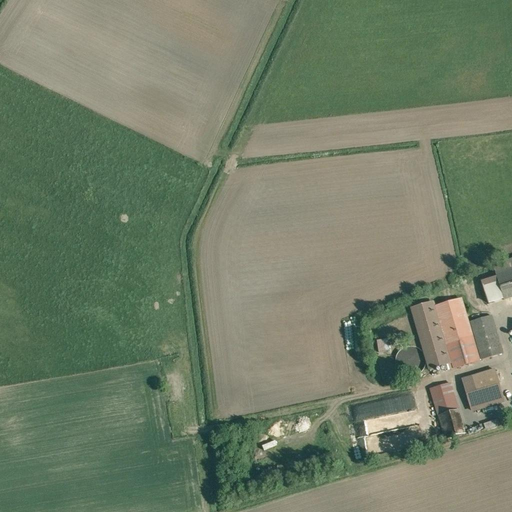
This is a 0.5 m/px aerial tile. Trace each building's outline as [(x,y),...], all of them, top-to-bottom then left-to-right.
[(511,277),(499,280),(505,303),(511,301),(511,277)] [(462,303),(436,311),(452,366),(455,372),(504,357),(493,322),(470,329),(462,303)] [(432,372),(452,366),(436,311),(434,307),(414,313),(432,372)] [(377,353),(389,351),(387,339),(375,341),(377,353)] [(423,362),(423,359),(423,356),(422,353),(420,350),(418,348),(417,347),(413,345),(409,344),(407,344),(404,345),(402,346),(399,347),(397,350),(394,354),(394,358),(394,360),(394,364),(395,365),(397,368),(399,371),(402,373),(404,373),(407,374),(409,374),(412,374),(415,373),(418,371),(420,369),(421,367),(422,364),(423,362)] [(503,409),(493,374),(464,382),(474,417),(503,409)] [(438,421),(461,421),(450,389),(430,395),(438,421)] [(387,433),(418,424),(414,411),(383,420),(387,433)] [(359,457),(370,455),(366,436),(374,434),(372,424),(358,427),(360,438),(355,439),(359,457)]
